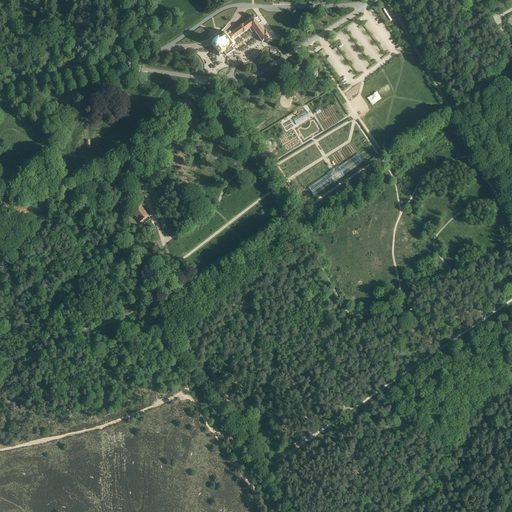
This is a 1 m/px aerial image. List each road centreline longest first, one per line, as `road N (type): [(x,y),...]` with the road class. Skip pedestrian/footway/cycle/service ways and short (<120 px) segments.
road 1 (unclassified): [(0,92),(120,65),(167,47),(228,6),(376,0)]
road 2 (track): [(293,217),(221,89)]
road 3 (track): [(146,192),(165,154),(201,127),(206,103),(221,89)]
road 4 (track): [(449,110),(511,224)]
road 5 (track): [(384,0),(449,110)]
